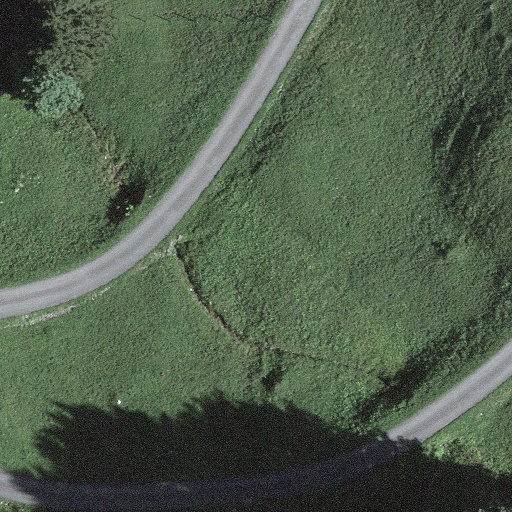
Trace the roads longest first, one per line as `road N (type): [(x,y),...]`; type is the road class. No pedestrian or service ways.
road 1 (track): [(0,481),(146,496),(353,462),(434,417),(511,351)]
road 2 (track): [(301,0),(222,166),(130,251),(50,285),(0,294)]
